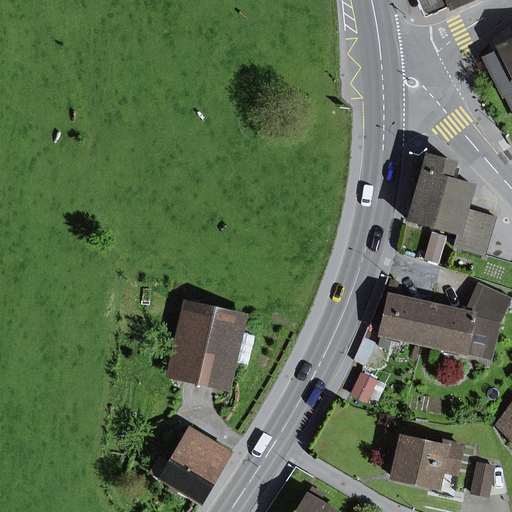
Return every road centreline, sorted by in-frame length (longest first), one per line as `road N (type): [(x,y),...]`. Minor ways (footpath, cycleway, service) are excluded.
road 1 (primary): [(273,444),(337,325),(369,235),(383,149),(380,60)]
road 2 (tertiary): [(511,188),(409,72)]
road 3 (residential): [(273,444),(389,511)]
road 4 (residential): [(511,6),(409,72)]
